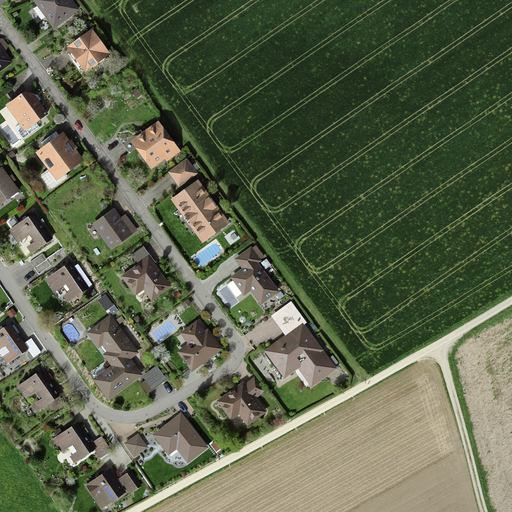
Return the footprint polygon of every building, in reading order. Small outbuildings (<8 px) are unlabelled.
[(75,10),(68,0),(38,0),(54,24),(75,10)] [(107,55),(90,31),(62,50),(78,74),(107,55)] [(0,34),(0,69),(17,57),(0,34)] [(7,106),(26,132),(51,113),(32,88),(7,106)] [(169,159),(177,153),(158,126),(136,142),(152,164),(165,154),(169,159)] [(62,131),(35,149),(48,169),(39,175),(49,190),(67,178),(63,172),(82,159),(62,131)] [(0,203),(25,187),(7,160),(0,164),(0,203)] [(195,173),(186,161),(171,172),(179,185),(195,173)] [(216,223),(223,218),(200,188),(193,193),(190,188),(175,200),(187,216),(190,214),(194,220),(191,222),(203,239),(219,227),(216,223)] [(119,202),(95,217),(113,246),(143,227),(131,209),(125,212),(119,202)] [(31,253),(54,239),(35,209),(7,226),(17,242),(22,238),(31,253)] [(262,300),(275,290),(255,263),(259,260),(251,249),(239,258),(247,268),(235,277),(242,288),(249,283),(262,300)] [(126,269),(140,289),(148,284),(155,295),(175,282),(154,250),(126,269)] [(43,253),(31,261),(34,267),(46,259),(43,253)] [(51,266),(46,259),(34,267),(39,274),(51,266)] [(74,298),(92,287),(74,260),(46,279),(55,292),(65,285),(74,298)] [(315,380),(335,365),(289,303),(275,314),(290,334),(262,355),(280,379),(301,363),(315,380)] [(144,348),(114,309),(88,329),(113,361),(96,374),(113,396),(135,380),(133,376),(144,368),(134,355),(144,348)] [(14,315),(0,325),(0,352),(6,361),(33,341),(14,315)] [(195,366),(225,345),(210,323),(207,326),(200,316),(181,330),(189,341),(181,346),(195,366)] [(45,361),(19,381),(38,407),(65,387),(45,361)] [(159,361),(146,371),(156,384),(169,374),(159,361)] [(252,420),(270,406),(260,393),(270,386),(257,369),(222,396),(237,416),(244,410),(252,420)] [(179,445),(190,459),(212,442),(185,406),(155,429),(171,451),(179,445)] [(81,415),(55,433),(74,460),(100,442),(81,415)] [(139,435),(126,443),(133,454),(146,447),(139,435)] [(133,464),(120,471),(114,462),(93,475),(97,481),(89,486),(101,504),(130,486),(142,479),(133,464)]
